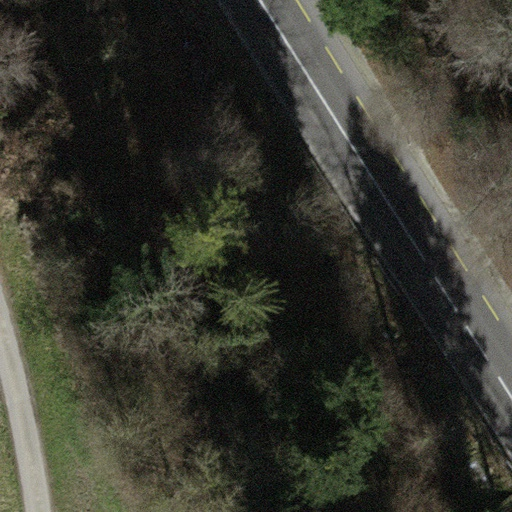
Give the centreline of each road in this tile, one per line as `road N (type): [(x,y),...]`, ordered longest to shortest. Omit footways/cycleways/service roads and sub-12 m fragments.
road 1 (tertiary): [(511,383),(266,0)]
road 2 (unclassified): [(0,327),(41,511)]
